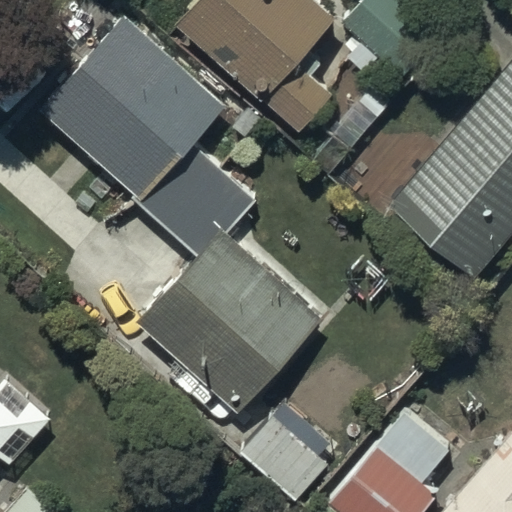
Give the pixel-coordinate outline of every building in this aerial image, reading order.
[(228,89),(127,0),(125,0),(42,94),(137,179),(133,183),(197,240),(139,305),(240,395),(323,302),(229,218),(259,184),(194,126),(228,89)] [(179,0),(178,2),(299,114),(333,78),(296,44),(336,0),(179,0)] [(441,23),(418,0),(352,0),(345,7),(401,63),(441,23)] [(511,46),(394,187),(478,258),(511,217),(511,46)] [(0,438),(12,449),(53,404),(7,363),(0,370),(0,438)] [(297,486),(342,436),(286,388),(242,436),(297,486)] [(405,400),(331,487),(361,511),(409,511),(436,481),(423,471),(451,438),(405,400)] [(511,511),(511,418),(431,508),(435,511),(511,511)] [(72,511),(30,474),(0,507),(0,511),(72,511)] [(356,511),(330,489),(310,511),(356,511)]
